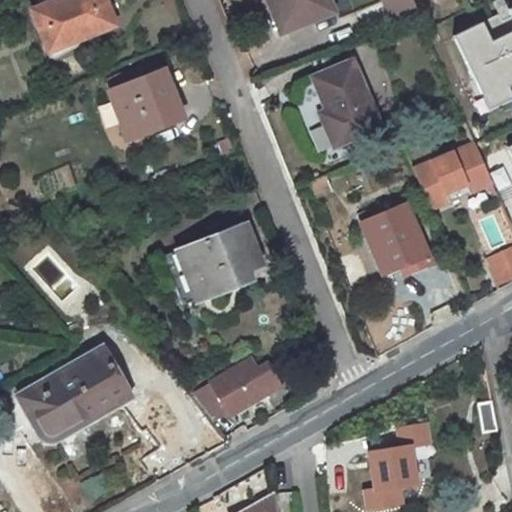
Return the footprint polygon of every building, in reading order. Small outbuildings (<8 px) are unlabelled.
[(101,0),(53,0),(31,9),(38,28),(45,26),(53,47),(110,23),(101,0)] [(320,0),(269,0),(282,31),(326,13),(320,0)] [(410,0),(379,0),(387,21),(414,10),(410,0)] [(482,110),(508,100),(504,89),(511,85),(511,4),(450,30),(482,110)] [(346,63),(305,79),(319,111),(324,123),(316,126),(325,149),(373,129),(346,63)] [(163,71),(110,92),(124,126),(142,120),(145,128),(180,115),(163,71)] [(324,123),(319,111),(312,114),(316,126),(324,123)] [(471,143),(411,167),(428,209),(447,201),(447,204),(468,195),(467,193),(489,184),(471,143)] [(307,181),(314,197),(331,191),(324,174),(307,181)] [(355,214),(360,224),(381,274),(427,255),(406,205),(381,215),(377,205),(355,214)] [(242,222),(162,252),(179,300),(193,296),(190,287),(205,281),(218,286),(247,275),(243,266),(257,260),(242,222)] [(511,251),(482,264),(494,291),(511,281),(511,251)] [(102,347),(21,393),(39,424),(41,426),(43,428),(46,429),(49,430),(52,430),(55,430),(57,429),(60,428),(118,395),(127,390),(102,347)] [(246,352),(187,385),(198,399),(215,389),(228,410),(250,398),(251,399),(279,384),(265,359),(254,366),(246,352)] [(228,410),(215,389),(198,399),(213,419),(228,410)] [(496,430),(490,400),(477,403),(482,433),(496,430)] [(277,511),(276,495),(250,509),(250,511),(277,511)]
